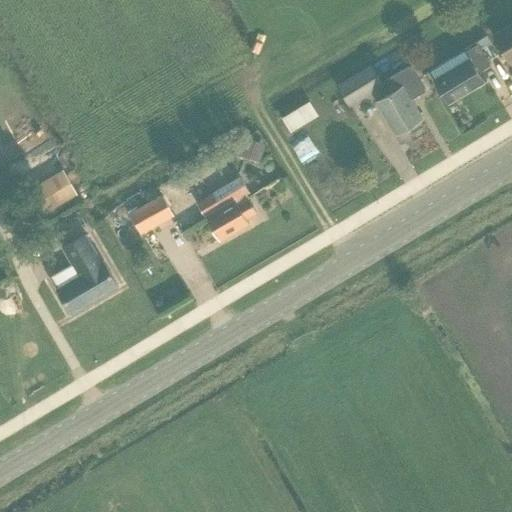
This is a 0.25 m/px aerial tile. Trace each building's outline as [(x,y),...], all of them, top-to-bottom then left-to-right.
[(511,22),(494,33),(511,62),(511,61),(511,22)] [(470,59),(435,80),(448,102),(483,80),(478,72),(490,64),(490,63),(478,43),(465,51),(470,59)] [(337,86),(347,103),(382,81),(371,64),(337,86)] [(376,101),(395,133),(422,117),(411,98),(425,90),(410,64),(384,79),(392,92),(376,101)] [(318,115),(309,100),(281,117),(291,133),(318,115)] [(266,143),(246,136),(239,155),(259,162),(266,143)] [(338,172),(336,152),(317,154),(319,174),(338,172)] [(64,171),(32,190),(44,210),(75,190),(64,171)] [(257,212),(248,198),(246,193),(249,191),(242,178),(239,178),(214,192),(216,196),(208,201),(214,211),(206,215),(220,239),(244,226),(241,221),(247,218),(257,212)] [(216,196),(214,192),(198,201),(206,215),(214,211),(208,201),(216,196)] [(174,215),(163,194),(130,212),(142,233),(174,215)] [(247,218),(241,221),(244,226),(249,223),(247,218)] [(72,263),(51,275),(58,287),(57,288),(71,312),(118,285),(104,260),(103,260),(88,235),(64,250),(72,263)]
